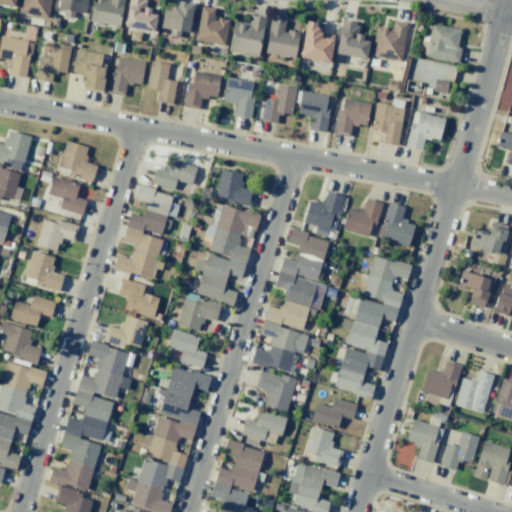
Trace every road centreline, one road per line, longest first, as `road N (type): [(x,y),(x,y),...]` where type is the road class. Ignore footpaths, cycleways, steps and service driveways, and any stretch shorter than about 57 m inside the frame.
road 1 (residential): [(507,0),(356,511)]
road 2 (residential): [(511,196),(0,103)]
road 3 (residential): [(138,128),(20,511)]
road 4 (residential): [(296,158),(187,511)]
road 5 (residential): [(367,476),(483,511)]
